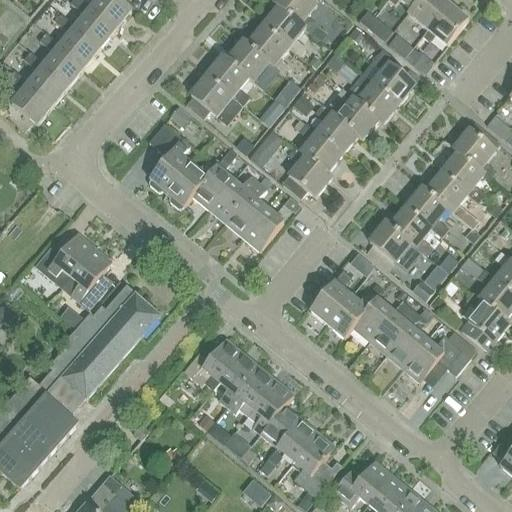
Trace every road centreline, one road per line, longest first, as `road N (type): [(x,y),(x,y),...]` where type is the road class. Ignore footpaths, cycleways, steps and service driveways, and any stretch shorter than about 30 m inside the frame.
road 1 (residential): [(255,321),(89,192),(75,166)]
road 2 (residential): [(432,469),(255,321)]
road 3 (residential): [(75,166),(79,148),(193,16)]
